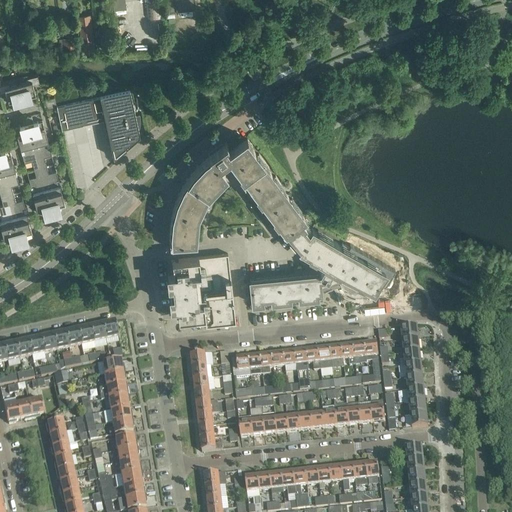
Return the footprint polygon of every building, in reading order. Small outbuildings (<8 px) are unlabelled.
[(161,17),(159,1),(159,0),(144,0),(145,3),(146,3),(148,19),(161,17)] [(192,0),(166,0),(168,12),(193,9),(192,0)] [(90,15),(78,16),(82,53),(94,51),(90,15)] [(27,75),(16,78),(22,100),(36,96),(32,84),(39,82),(37,75),(26,78),(25,76),(27,76),(27,75)] [(0,85),(0,92),(5,91),(8,104),(22,100),(16,78),(6,81),(6,82),(8,81),(8,83),(0,85)] [(113,157),(139,135),(138,128),(139,128),(139,125),(140,123),(140,120),(140,117),(139,115),(135,115),(129,88),(100,95),(100,97),(64,105),(57,107),(57,105),(56,105),(61,130),(62,130),(62,129),(67,128),(77,126),(77,125),(82,124),(82,125),(103,120),(105,119),(113,157)] [(31,116),(29,117),(27,117),(33,140),(46,136),(42,120),(33,123),(31,116)] [(19,144),(33,140),(27,117),(22,119),(24,125),(15,128),(19,144)] [(33,140),(40,167),(46,165),(44,157),(52,155),(46,136),(33,140)] [(280,182),(279,180),(275,175),(273,177),(270,172),(267,169),(269,167),(258,153),(256,155),(254,150),(250,147),(252,145),(247,138),(229,151),(225,145),(227,144),(226,142),(210,154),(219,167),(228,160),(257,199),(258,200),(260,198),(277,185),(280,182)] [(32,161),(34,169),(40,167),(33,140),(19,144),(24,163),(32,161)] [(0,168),(13,165),(9,149),(0,151),(0,168)] [(225,174),(219,167),(210,154),(203,160),(197,166),(217,185),(222,179),(221,177),(225,174)] [(13,165),(0,168),(0,169),(7,196),(13,194),(11,186),(19,184),(13,165)] [(40,167),(47,194),(61,190),(56,171),(48,173),(46,165),(40,167)] [(191,172),(186,179),(207,193),(209,189),(211,191),(217,185),(197,166),(191,172)] [(33,197),(47,194),(40,167),(34,169),(36,176),(28,178),(33,197)] [(205,196),(207,193),(186,179),(182,186),(178,194),(203,205),(207,198),(205,196)] [(304,225),(306,224),(307,223),(303,218),(304,217),(304,216),(293,207),(287,194),(277,185),(260,198),(258,200),(257,199),(255,201),(257,204),(259,202),(282,233),(283,233),(288,239),(290,237),(304,225)] [(65,206),(61,190),(47,194),(52,211),(60,209),(60,207),(65,206)] [(7,196),(14,223),(28,219),(23,200),(15,202),(13,194),(7,196)] [(44,214),(52,211),(47,194),(33,197),(38,213),(43,212),(44,214)] [(175,201),(172,209),(197,216),(198,212),(200,212),(203,205),(178,194),(175,201)] [(0,205),(0,224),(0,226),(14,223),(7,196),(1,197),(3,205),(0,205)] [(196,220),(197,216),(172,209),(170,217),(169,226),(197,228),(198,221),(196,220)] [(19,240),(27,238),(27,236),(32,235),(28,219),(14,223),(19,240)] [(5,242),(10,240),(11,242),(19,240),(14,223),(0,226),(5,242)] [(307,223),(306,224),(304,225),(290,237),(288,239),(298,251),(308,231),(311,228),(307,223)] [(170,243),(194,241),(194,237),(196,236),(197,228),(169,226),(169,234),(170,248),(174,248),(174,247),(170,248),(170,243)] [(316,232),(312,229),(311,228),(308,231),(298,251),(307,256),(305,259),(320,267),(331,240),(332,238),(318,229),(316,232)] [(340,285),(341,287),(344,290),(346,292),(349,294),(352,296),(355,296),(359,297),(361,297),(363,296),(365,296),(368,294),(371,293),(373,295),(376,292),(378,289),(380,286),(378,285),(379,283),(380,280),(380,276),(380,273),(379,270),(378,267),(376,264),(374,261),(372,259),(370,258),(371,256),(350,245),(349,247),(342,243),(340,245),(336,242),(331,240),(320,267),(321,267),(319,270),(249,278),(250,281),(252,304),(322,296),(322,294),(321,288),(339,282),(340,285)] [(172,263),(173,272),(172,272),(173,274),(172,274),(167,275),(168,284),(173,283),(174,283),(175,295),(174,295),(170,296),(171,305),(175,304),(176,304),(176,306),(177,306),(178,315),(178,318),(181,318),(184,318),(200,316),(204,316),(204,321),(214,320),(213,315),(225,313),(225,319),(235,318),(234,309),(228,261),(227,255),(227,253),(193,257),(178,259),(175,259),(171,259),(172,263)] [(114,322),(102,325),(105,341),(118,338),(114,322)] [(102,325),(90,327),(93,343),(105,341),(102,325)] [(90,327),(78,330),(81,346),(93,343),(90,327)] [(401,329),(396,329),(398,342),(403,341),(419,340),(417,327),(401,329)] [(78,330),(65,333),(69,349),(81,346),(78,330)] [(386,330),(378,331),(379,336),(379,339),(387,338),(386,330)] [(65,333),(53,335),(56,351),(69,349),(65,333)] [(53,335),(40,338),(44,354),(56,351),(53,335)] [(40,338),(28,341),(32,357),(44,354),(40,338)] [(419,340),(403,341),(404,354),(420,352),(419,340)] [(28,341),(16,343),(19,359),(32,357),(28,341)] [(16,343),(4,346),(7,362),(19,359),(16,343)] [(366,345),(365,345),(366,358),(367,363),(373,362),(374,373),(375,376),(369,377),(369,383),(381,382),(377,343),(370,344),(370,343),(366,343),(366,345)] [(365,345),(353,346),(355,359),(356,366),(367,365),(367,363),(366,358),(365,345)] [(355,359),(353,346),(342,347),(343,360),(349,360),(350,367),(356,366),(355,359)] [(342,347),(330,349),(332,361),(332,369),(344,368),(343,360),(342,347)] [(388,348),(380,349),(381,356),(389,356),(388,348)] [(120,349),(113,351),(114,358),(122,357),(120,349)] [(330,349),(319,350),(320,363),(321,370),(332,369),(332,361),(330,349)] [(319,350),(307,351),(308,364),(313,364),(314,371),(321,370),(320,363),(319,350)] [(307,351),(295,352),(297,365),(298,372),(309,371),(308,364),(307,351)] [(220,353),(222,365),(229,364),(228,352),(220,353)] [(284,354),(285,367),(297,365),(295,352),(284,354)] [(405,360),(400,361),(401,367),(405,366),(421,364),(420,352),(404,354),(405,360)] [(104,353),(96,354),(97,362),(105,360),(104,353)] [(96,354),(88,356),(89,363),(97,362),(96,354)] [(212,354),(191,356),(193,369),(206,367),(213,366),(212,354)] [(274,368),(285,367),(284,354),(272,355),(274,368)] [(272,355),(261,356),(263,375),(271,374),(270,368),(274,368),(272,355)] [(261,356),(249,358),(251,376),(263,375),(261,356)] [(389,356),(381,356),(382,364),(389,364),(389,356)] [(79,358),(71,359),(73,367),(81,365),(79,358)] [(234,379),(251,377),(249,358),(238,359),(232,360),(234,379)] [(71,359),(63,361),(65,368),(73,367),(71,359)] [(103,376),(124,372),(123,365),(121,365),(121,361),(97,365),(99,377),(103,376)] [(231,376),(229,364),(222,365),(223,377),(231,376)] [(421,364),(405,366),(407,379),(423,377),(421,364)] [(55,366),(47,368),(49,375),(54,374),(56,373),(56,370),(55,366)] [(206,367),(193,369),(194,380),(208,379),(206,367)] [(47,368),(39,369),(41,377),(48,375),(49,375),(47,368)] [(33,371),(25,372),(26,380),(34,378),(33,371)] [(56,373),(54,374),(56,386),(67,383),(65,371),(61,372),(56,373)] [(22,373),(17,374),(19,382),(26,380),(25,372),(22,373)] [(125,380),(124,372),(103,376),(106,388),(125,385),(124,381),(125,380)] [(390,373),(383,373),(384,381),(391,380),(390,373)] [(10,376),(7,376),(8,378),(9,384),(17,382),(15,375),(10,376)] [(223,377),(224,389),(232,388),(231,376),(223,377)] [(423,377),(407,379),(408,391),(424,389),(423,377)] [(209,391),(208,379),(194,380),(195,392),(209,391)] [(391,380),(384,381),(385,389),(392,388),(391,380)] [(64,385),(57,387),(59,396),(63,395),(66,394),(64,385)] [(107,400),(128,396),(127,388),(125,389),(125,385),(106,388),(98,389),(100,401),(107,400)] [(424,389),(408,391),(409,403),(425,402),(424,389)] [(195,392),(197,404),(211,403),(209,391),(195,392)] [(59,396),(57,396),(58,401),(59,409),(66,408),(64,400),(63,395),(59,396)] [(393,395),(385,396),(386,404),(394,403),(393,395)] [(129,404),(128,396),(107,400),(110,412),(129,408),(128,404),(129,404)] [(267,399),(261,400),(262,408),(267,407),(274,406),(273,398),(267,399)] [(40,399),(28,402),(32,419),(40,418),(39,416),(44,415),(40,399)] [(233,400),(226,401),(227,413),(235,412),(233,400)] [(383,401),(371,402),(371,409),(373,423),(385,422),(384,408),(383,401)] [(28,402),(16,404),(20,421),(24,420),(24,421),(32,419),(28,402)] [(211,403),(197,404),(198,416),(212,415),(219,414),(218,402),(211,403)] [(425,402),(409,403),(411,416),(427,414),(425,402)] [(92,415),(89,403),(82,404),(85,416),(92,415)] [(394,403),(386,404),(387,412),(395,411),(394,405),(394,403)] [(16,421),(20,421),(16,404),(4,407),(8,423),(9,425),(16,423),(16,421)] [(110,412),(112,423),(132,420),(131,412),(129,412),(129,408),(110,412)] [(361,424),(373,423),(371,409),(359,410),(361,424)] [(348,412),(349,426),(361,424),(359,410),(348,412)] [(337,427),(349,426),(348,412),(336,413),(337,427)] [(323,415),(325,428),(337,427),(336,413),(323,415)] [(395,413),(387,413),(388,422),(396,421),(395,418),(395,413)] [(427,414),(411,416),(412,429),(428,427),(427,414)] [(87,428),(94,426),(92,415),(85,416),(87,428)] [(198,416),(199,428),(213,427),(212,415),(198,416)] [(275,415),(263,416),(265,435),(277,434),(275,420),(275,415)] [(313,430),(325,428),(323,415),(311,416),(313,430)] [(263,416),(251,417),(253,437),(265,435),(263,416)] [(299,417),(301,431),(313,430),(311,416),(299,417)] [(241,438),(253,437),(251,417),(239,419),(241,438)] [(299,417),(287,419),(289,433),(301,431),(299,417)] [(275,420),(277,434),(289,433),(287,419),(275,420)] [(133,428),(132,420),(112,423),(114,435),(133,432),(132,428),(133,428)] [(48,432),(49,436),(65,433),(63,421),(46,424),(47,425),(45,425),(47,433),(48,432)] [(396,421),(388,422),(389,431),(395,431),(395,430),(397,430),(396,421)] [(95,431),(94,426),(87,428),(90,439),(97,438),(95,431)] [(213,427),(199,428),(201,440),(215,438),(213,427)] [(84,428),(77,430),(78,435),(80,442),(87,440),(85,433),(84,428)] [(50,440),(49,441),(50,448),(68,444),(74,443),(71,431),(65,433),(49,436),(50,440)] [(114,439),(116,452),(137,448),(136,440),(134,441),(133,436),(114,439)] [(215,438),(201,440),(202,452),(223,450),(222,444),(215,445),(215,438)] [(53,456),(54,460),(70,456),(68,444),(50,448),(52,456),(53,456)] [(422,447),(406,449),(407,461),(424,459),(422,447)] [(116,452),(118,463),(137,460),(137,456),(138,456),(137,448),(116,452)] [(387,451),(380,451),(381,459),(388,459),(387,451)] [(73,468),(70,456),(54,460),(55,464),(54,464),(55,472),(73,468)] [(424,459),(407,461),(409,474),(425,472),(424,459)] [(138,464),(137,460),(118,463),(120,475),(141,472),(140,464),(138,464)] [(378,464),(366,465),(367,479),(379,478),(378,464)] [(366,465),(354,466),(355,480),(356,487),(368,486),(367,479),(366,465)] [(354,466),(342,468),(343,482),(345,492),(350,492),(349,481),(355,480),(354,466)] [(58,479),(59,483),(76,480),(73,468),(55,472),(57,480),(58,479)] [(331,483),(343,482),(342,468),(330,469),(331,483)] [(389,468),(382,469),(383,476),(390,476),(389,468)] [(330,469),(318,470),(320,484),(320,491),(325,490),(324,484),(331,483),(330,469)] [(318,470),(306,472),(307,486),(319,484),(318,470)] [(120,475),(122,487),(141,484),(141,480),(142,480),(141,472),(120,475)] [(306,472),(294,473),(296,495),(296,497),(302,496),(301,487),(307,486),(306,472)] [(425,472),(409,474),(410,486),(426,484),(425,472)] [(206,488),(220,486),(227,486),(226,473),(205,476),(206,488)] [(294,473),(282,475),(283,489),(288,488),(289,495),(296,495),(294,473)] [(271,490),(283,489),(282,475),(270,476),(271,490)] [(270,476),(258,477),(259,491),(271,490),(270,476)] [(390,476),(383,476),(383,484),(391,484),(390,476)] [(258,477),(246,479),(247,493),(248,499),(257,498),(260,498),(260,497),(259,491),(258,477)] [(78,491),(76,480),(59,483),(60,487),(59,488),(61,495),(78,491)] [(142,488),(141,484),(122,487),(124,499),(145,495),(144,488),(142,488)] [(426,484),(410,486),(411,499),(427,497),(426,484)] [(221,498),(220,486),(206,488),(207,500),(221,498)] [(64,503),(65,507),(81,503),(78,491),(61,495),(62,503),(64,503)] [(392,493),(384,493),(385,501),(393,501),(392,493)] [(146,503),(145,495),(124,499),(126,511),(146,508),(145,504),(146,503)] [(302,496),(296,497),(297,501),(298,508),(304,508),(310,507),(308,495),(302,496)] [(351,495),(345,496),(346,504),(352,503),(357,502),(357,495),(351,495)] [(427,497),(411,499),(413,511),(429,509),(427,497)] [(223,510),(221,498),(207,500),(209,511),(223,510)] [(393,501),(385,501),(386,509),(394,508),(393,501)] [(82,511),(81,503),(65,507),(65,511),(64,511),(82,511)] [(371,511),(373,511),(383,511),(382,503),(370,505),(371,511)]
